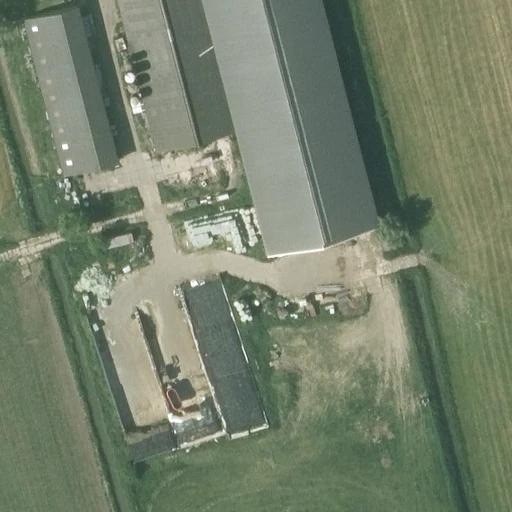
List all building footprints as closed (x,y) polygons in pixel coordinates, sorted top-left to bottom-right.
[(318,0),(118,0),(156,150),(240,128),(272,252),(376,225),(318,0)] [(119,161),(79,4),(23,18),(63,175),(119,161)] [(250,209),(225,214),(233,253),(258,248),(250,209)] [(218,223),(208,225),(207,216),(177,219),(180,246),(220,241),(218,223)] [(213,395),(215,394),(180,291),(136,306),(183,445),(226,431),(213,395)]
